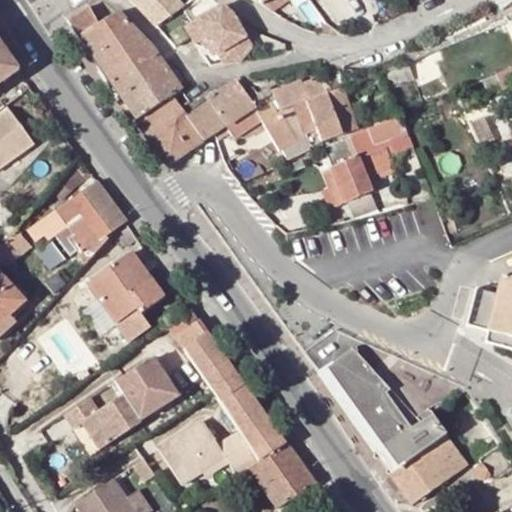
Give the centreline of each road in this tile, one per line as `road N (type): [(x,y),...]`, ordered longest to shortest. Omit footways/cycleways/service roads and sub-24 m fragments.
road 1 (primary): [(371,511),(156,212)]
road 2 (residential): [(156,212),(218,189),(290,271),(436,344)]
road 3 (residential): [(105,0),(202,79),(313,52)]
road 4 (primary): [(156,212),(19,21)]
road 5 (residential): [(313,52),(362,52),(476,0)]
road 6 (residential): [(436,344),(486,252),(511,241)]
